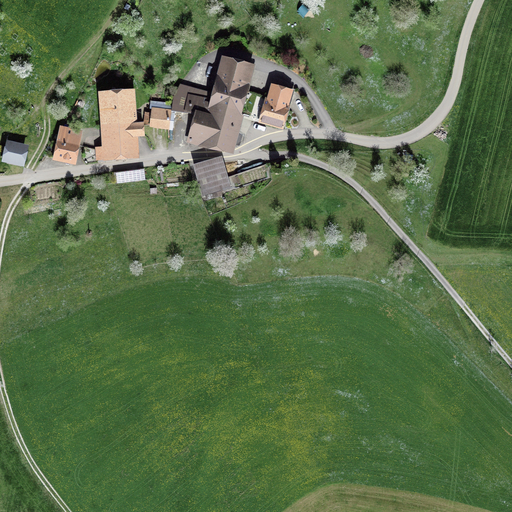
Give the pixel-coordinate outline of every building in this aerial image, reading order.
[(192,126),(188,140),(226,150),(249,68),(225,62),(213,104),(206,102),(207,100),(208,100),(210,94),(189,89),(187,96),(190,97),(186,110),(200,114),(197,123),(192,126)] [(269,125),(269,124),(279,127),(284,106),(283,106),(287,92),(270,88),(267,99),(266,99),(260,119),(259,119),(258,122),(269,125)] [(133,156),(131,134),(141,134),(141,124),(130,125),(128,93),(104,95),(105,109),(108,109),(110,149),(96,150),(97,158),(133,156)] [(154,108),(151,124),(168,126),(170,110),(154,108)] [(73,159),(79,131),(61,127),(53,159),(64,162),(65,158),(73,159)] [(19,159),(21,150),(11,148),(7,162),(20,166),(22,160),(19,159)] [(196,169),(203,193),(228,186),(221,162),(196,169)]
